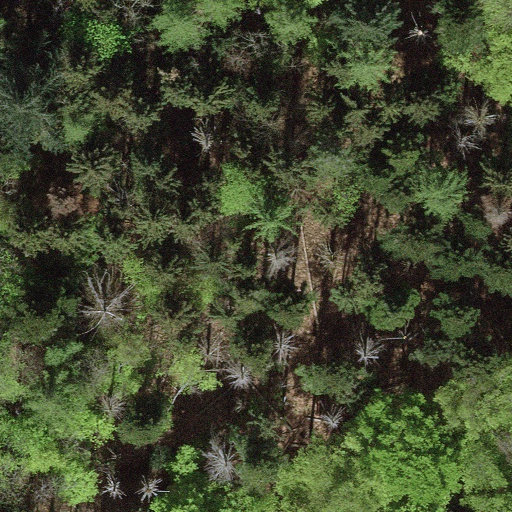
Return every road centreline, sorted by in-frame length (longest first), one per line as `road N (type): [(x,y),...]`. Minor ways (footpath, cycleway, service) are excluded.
road 1 (track): [(511,67),(220,57),(27,0)]
road 2 (track): [(511,375),(463,389),(247,511)]
